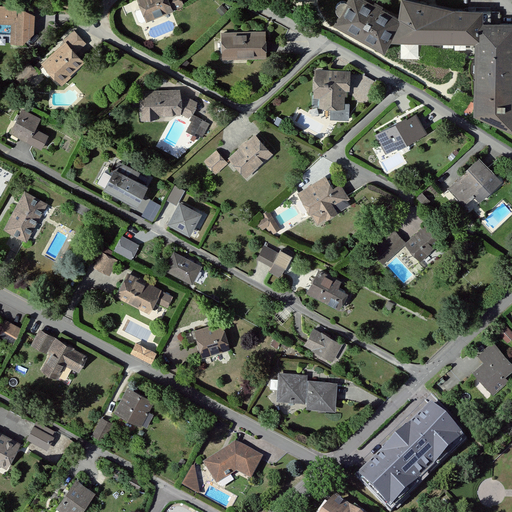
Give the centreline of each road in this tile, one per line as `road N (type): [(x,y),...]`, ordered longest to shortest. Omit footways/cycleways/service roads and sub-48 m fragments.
road 1 (residential): [(425,376),(0,145)]
road 2 (residential): [(329,467),(0,293)]
road 3 (residential): [(211,511),(0,397)]
road 4 (residential): [(110,0),(97,11),(98,29),(240,106),(252,105)]
road 5 (residential): [(402,84),(334,147),(337,157),(408,197)]
road 6 (residential): [(425,376),(329,467)]
road 7 (residential): [(511,152),(402,84)]
